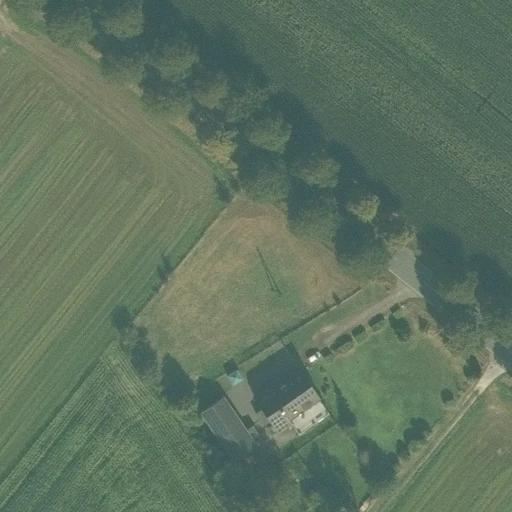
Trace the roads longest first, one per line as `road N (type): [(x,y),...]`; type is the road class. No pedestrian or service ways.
road 1 (tertiary): [(73,0),(511,353)]
road 2 (track): [(507,349),(376,511)]
